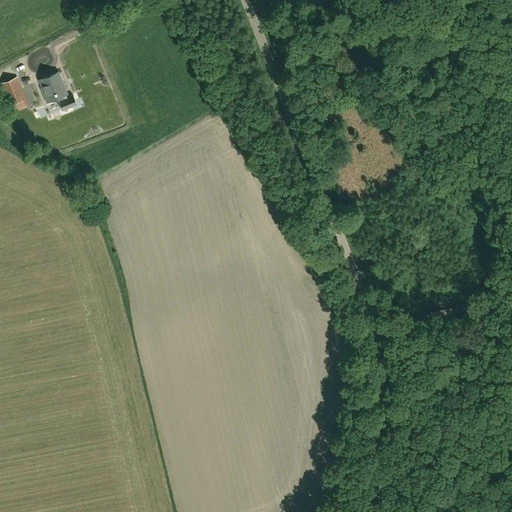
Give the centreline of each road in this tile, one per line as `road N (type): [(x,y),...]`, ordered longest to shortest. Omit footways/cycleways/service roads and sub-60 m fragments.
road 1 (unclassified): [(374,327),(244,0)]
road 2 (unclassified): [(373,511),(381,376),(374,327)]
road 3 (unclassified): [(511,297),(374,327)]
